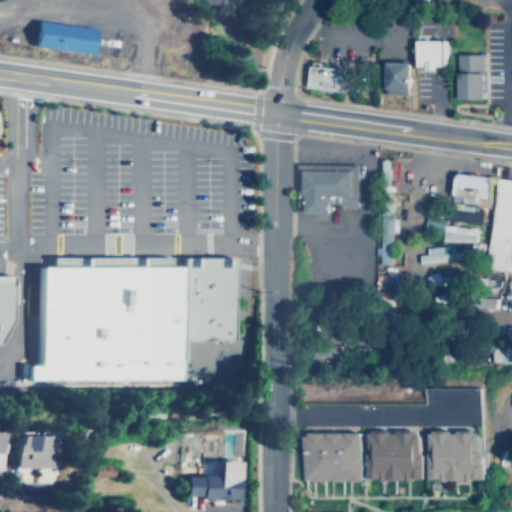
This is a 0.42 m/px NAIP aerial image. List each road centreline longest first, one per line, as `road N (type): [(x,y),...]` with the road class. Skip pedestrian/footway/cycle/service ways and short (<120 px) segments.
road 1 (primary): [(511,145),(0,72)]
road 2 (tertiary): [(271,511),(275,112)]
